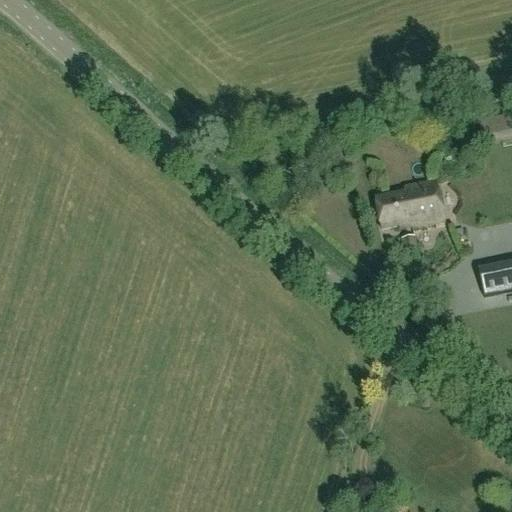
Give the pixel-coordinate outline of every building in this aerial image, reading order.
[(511,121),(497,124),(499,135),(511,133),(511,121)] [(496,148),(511,145),(511,134),(494,138),(496,148)] [(404,192),(405,196),(378,202),(383,232),(412,227),(412,231),(444,225),(437,186),(404,192)] [(418,252),(415,238),(402,241),(405,255),(418,252)] [(511,267),(478,274),(483,302),(511,295),(511,267)]
